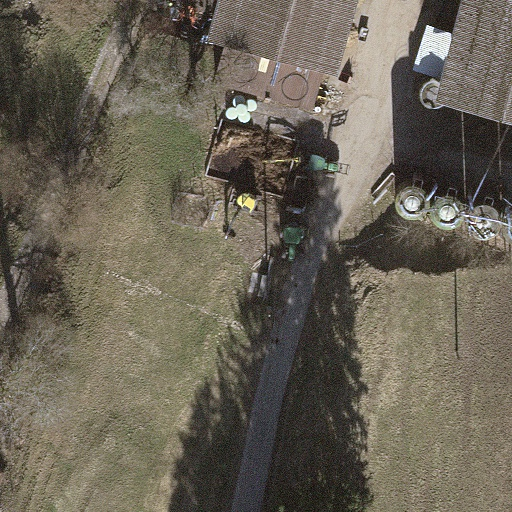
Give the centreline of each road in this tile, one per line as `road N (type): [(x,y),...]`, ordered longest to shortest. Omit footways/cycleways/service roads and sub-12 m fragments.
road 1 (unclassified): [(405,0),(366,124),(302,272),(250,511)]
road 2 (track): [(0,302),(131,0)]
